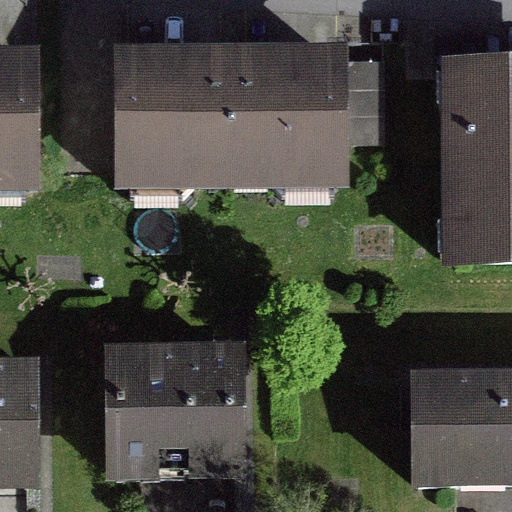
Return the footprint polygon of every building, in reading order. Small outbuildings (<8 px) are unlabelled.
[(386,147),(385,63),(348,64),(349,147),(386,147)] [(339,194),(338,65),(231,66),(129,67),(130,196),(339,194)] [(0,196),(30,196),(29,69),(0,69),(0,196)] [(451,263),(511,262),(511,78),(450,79),(451,263)] [(117,363),(118,466),(186,466),(186,477),(235,476),(234,362),(218,362),(117,363)] [(0,376),(0,490),(36,491),(35,377),(0,376)] [(511,383),(420,384),(421,492),(511,490),(511,383)]
